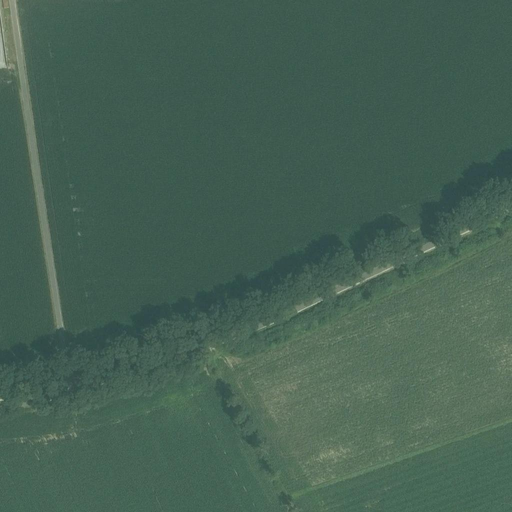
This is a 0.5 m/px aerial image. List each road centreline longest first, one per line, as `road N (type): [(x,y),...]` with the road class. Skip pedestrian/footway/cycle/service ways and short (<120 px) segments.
road 1 (unclassified): [(511,189),(488,209),(65,388)]
road 2 (unclassified): [(65,388),(14,0)]
